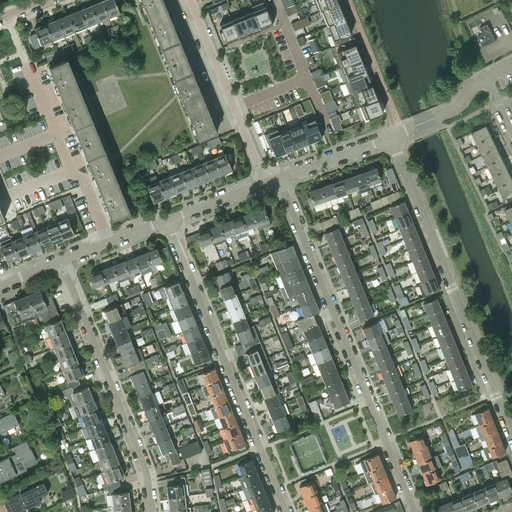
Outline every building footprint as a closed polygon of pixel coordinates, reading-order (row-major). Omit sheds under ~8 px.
[(104,0),(101,1),(108,18),(120,14),(114,0),(104,0)] [(140,0),(148,18),(166,10),(162,0),(140,0)] [(336,0),(312,0),(318,13),(321,12),(338,4),(336,0)] [(90,6),(97,23),(108,18),(101,1),(90,6)] [(263,2),(251,7),(253,12),(253,11),(261,30),(273,25),(271,22),(270,19),(273,18),(270,12),(268,13),(263,2)] [(338,4),(321,12),(327,27),(344,19),(338,4)] [(79,10),(86,28),(97,23),(90,6),(79,10)] [(290,7),(284,9),(287,16),(293,14),(290,7)] [(68,15),(75,32),(86,28),(79,10),(68,15)] [(148,18),(154,33),(160,48),(179,40),(166,10),(148,18)] [(253,12),(242,16),(249,34),(261,30),(253,11),(253,12)] [(75,32),(68,15),(56,20),(63,37),(75,32)] [(242,16),(231,20),(238,39),(249,34),(242,16)] [(302,19),(291,24),(294,31),(305,26),(302,19)] [(344,19),(327,27),(335,46),(351,40),(349,35),(351,35),(344,19)] [(63,37),(56,20),(45,24),(52,41),(63,37)] [(231,20),(219,25),(222,32),(219,33),(223,42),(226,41),(227,44),(238,39),(231,20)] [(36,34),(29,36),(34,49),(39,47),(38,45),(40,44),(41,46),(42,46),(52,41),(45,24),(34,29),(36,34)] [(477,37),(482,47),(482,48),(483,48),(482,47),(495,41),(495,42),(495,41),(487,24),(487,25),(480,29),(480,28),(479,28),(482,34),(477,37)] [(117,25),(112,27),(115,34),(120,32),(117,25)] [(112,27),(107,29),(110,37),(115,34),(112,27)] [(93,44),(90,36),(85,39),(88,46),(93,44)] [(302,37),(296,39),(299,46),(305,44),(302,37)] [(191,71),(179,40),(160,48),(173,79),(191,71)] [(335,46),(330,48),(332,54),(335,52),(341,67),(340,67),(340,68),(361,59),(355,45),(353,45),(351,46),(349,41),(351,41),(351,40),(335,46)] [(47,62),(59,57),(56,50),(45,55),(47,62)] [(310,56),(305,59),(309,68),(314,66),(310,56)] [(361,59),(340,68),(341,68),(346,82),(347,83),(367,74),(367,73),(366,73),(364,69),(365,69),(364,68),(361,59)] [(61,98),(79,90),(67,60),(48,67),(61,98)] [(185,109),(204,101),(191,71),(173,79),(185,109)] [(346,82),(345,83),(349,94),(371,85),(368,78),(367,74),(347,83),(346,82)] [(322,75),(313,79),(317,88),(326,84),(322,75)] [(371,85),(349,94),(355,108),(377,99),(371,85)] [(61,98),(73,128),(92,121),(79,90),(61,98)] [(328,90),(319,94),(321,99),(330,95),(328,90)] [(355,108),(354,108),(359,122),(360,123),(383,113),(377,99),(355,108)] [(204,101),(185,109),(198,140),(216,132),(204,101)] [(334,110),(327,113),(329,119),(337,116),(334,110)] [(301,125),(308,144),(322,138),(321,135),(323,134),(316,116),(306,120),(307,123),(301,125)] [(92,121),(73,128),(86,159),(104,151),(92,121)] [(300,122),(289,127),(297,148),(308,144),(301,125),(300,122)] [(341,129),(339,123),(332,126),(335,132),(341,129)] [(477,144),(492,137),(486,126),(472,133),(477,144)] [(277,131),(277,132),(285,153),(297,148),(289,127),(277,131)] [(277,130),(263,135),(267,145),(269,144),(275,157),(285,153),(277,132),(277,131),(277,130)] [(221,144),(218,137),(207,142),(210,149),(221,144)] [(482,155),(497,148),(492,137),(477,144),(482,155)] [(488,166),(502,159),(497,148),(482,155),(488,166)] [(86,159),(98,189),(117,182),(104,151),(86,159)] [(213,158),(220,175),(232,171),(228,162),(230,161),(227,154),(225,155),(225,154),(213,158)] [(213,158),(202,163),(209,180),(220,175),(213,158)] [(493,177),(508,170),(502,159),(488,166),(493,177)] [(209,180),(202,163),(191,167),(198,185),(209,180)] [(137,167),(132,169),(135,176),(140,174),(137,167)] [(191,167),(180,172),(187,189),(198,185),(191,167)] [(369,171),(364,172),(370,188),(381,184),(380,181),(376,168),(374,169),(373,167),(369,168),(369,171)] [(499,188),(511,181),(511,178),(508,170),(493,177),(499,188)] [(187,189),(180,172),(169,177),(176,194),(187,189)] [(364,172),(353,176),(358,189),(359,194),(370,190),(370,188),(364,172)] [(155,176),(143,180),(146,186),(151,198),(153,203),(164,198),(157,181),(155,176)] [(358,189),(353,176),(342,180),(346,193),(358,189)] [(169,177),(157,181),(164,198),(176,194),(169,177)] [(331,184),(336,199),(342,196),(342,195),(346,193),(342,180),(338,182),(336,180),(332,182),(331,184)] [(511,181),(499,188),(504,200),(511,195),(511,181)] [(130,212),(117,182),(98,189),(111,220),(130,212)] [(320,188),(325,204),(326,205),(331,203),(330,201),(336,199),(331,184),(320,188)] [(325,204),(320,188),(315,190),(313,188),(309,190),(309,192),(308,192),(310,198),(306,199),(310,209),(325,204)] [(385,196),(374,201),(377,208),(388,203),(385,196)] [(62,206),(59,199),(48,203),(51,211),(62,206)] [(390,207),(394,218),(407,212),(403,201),(390,207)] [(257,225),(258,230),(270,226),(268,221),(263,208),(252,213),(257,225)] [(399,229),(412,223),(407,212),(394,218),(399,229)] [(257,225),(252,213),(241,217),(246,231),(252,229),(252,227),(257,225)] [(241,217),(230,221),(235,234),(237,239),(248,235),(246,231),(241,217)] [(68,220),(67,218),(56,223),(63,240),(74,235),(71,226),(72,225),(70,219),(68,220)] [(333,225),(330,219),(319,223),(322,230),(333,225)] [(235,234),(230,221),(219,225),(224,238),(235,234)] [(63,240),(56,223),(45,227),(52,244),(63,240)] [(403,240),(416,234),(412,223),(399,229),(403,240)] [(219,225),(208,229),(213,242),(214,246),(225,241),(224,238),(219,225)] [(52,244),(45,227),(34,232),(41,249),(52,244)] [(342,239),(337,228),(324,233),(328,244),(342,239)] [(213,242),(208,229),(197,233),(201,246),(213,242)] [(41,249),(34,232),(22,237),(29,254),(41,249)] [(407,250),(421,245),(416,234),(403,240),(407,250)] [(29,254),(22,237),(11,241),(18,258),(29,254)] [(342,239),(328,244),(333,255),(346,250),(342,239)] [(18,258),(11,241),(0,246),(0,245),(0,259),(5,258),(7,263),(18,258)] [(275,265),(297,256),(292,245),(270,254),(275,265)] [(412,261),(425,256),(421,245),(407,250),(412,261)] [(145,253),(150,266),(155,264),(155,266),(161,263),(161,262),(156,249),(145,253)] [(337,266),(350,261),(346,250),(333,255),(337,266)] [(150,266),(145,253),(134,258),(140,274),(140,272),(145,270),(145,268),(150,266)] [(140,274),(134,258),(132,256),(128,258),(127,260),(123,262),(130,281),(133,279),(134,276),(140,274)] [(297,256),(275,265),(279,276),(301,267),(297,256)] [(416,272),(429,267),(425,256),(412,261),(416,272)] [(342,277),(355,272),(350,261),(337,266),(342,277)] [(130,281),(123,262),(119,264),(116,262),(112,264),(112,266),(118,283),(129,278),(130,281)] [(118,283),(112,266),(110,265),(106,266),(105,269),(101,271),(106,283),(111,281),(111,283),(117,281),(118,283)] [(301,267),(279,276),(284,287),(306,278),(301,267)] [(421,283),(434,278),(429,267),(416,272),(421,283)] [(94,287),(106,283),(101,271),(90,275),(94,287)] [(213,277),(218,288),(231,283),(226,272),(213,277)] [(346,288),(359,283),(355,272),(342,277),(346,288)] [(306,278),(284,287),(288,298),(295,296),(310,289),(306,278)] [(434,278),(421,283),(417,284),(422,295),(438,289),(434,278)] [(163,287),(158,289),(163,300),(168,298),(183,292),(178,280),(163,287)] [(218,288),(222,300),(235,294),(231,283),(218,288)] [(350,299),(364,293),(359,283),(346,288),(350,299)] [(295,296),(299,307),(315,301),(310,289),(295,296)] [(39,291),(27,296),(36,318),(40,316),(43,323),(59,317),(50,296),(43,299),(39,291)] [(187,303),(183,292),(168,298),(172,309),(187,303)] [(368,304),(364,293),(350,299),(355,310),(368,304)] [(222,300),(227,311),(240,305),(235,294),(222,300)] [(12,328),(36,318),(27,296),(3,306),(12,328)] [(423,304),(427,315),(440,310),(436,299),(423,304)] [(298,326),(314,319),(312,315),(319,312),(315,301),(299,307),(304,318),(296,322),(298,326)] [(108,323),(126,315),(122,303),(103,311),(108,323)] [(177,320),(192,314),(187,303),(172,309),(177,320)] [(373,315),(368,304),(355,310),(359,321),(373,315)] [(227,311),(231,322),(245,316),(240,305),(227,311)] [(137,308),(139,313),(140,316),(145,314),(142,306),(137,308)] [(270,309),(273,317),(279,315),(276,307),(270,309)] [(427,315),(431,326),(445,320),(440,310),(427,315)] [(177,320),(171,323),(175,334),(181,331),(196,325),(192,314),(177,320)] [(405,314),(401,316),(401,318),(404,324),(409,322),(406,316),(405,314)] [(126,315),(108,323),(112,333),(125,328),(131,326),(126,315)] [(231,322),(236,333),(249,328),(249,327),(245,316),(231,322)] [(45,326),(49,337),(65,331),(60,319),(45,326)] [(307,341),(322,335),(318,324),(316,324),(314,319),(298,326),(299,331),(302,330),(307,341)] [(431,326),(436,337),(449,331),(445,320),(431,326)] [(380,334),(375,323),(362,328),(367,339),(380,334)] [(162,329),(160,324),(155,327),(157,331),(161,340),(167,337),(163,328),(162,329)] [(186,343),(201,336),(196,325),(181,331),(186,343)] [(242,344),(244,348),(260,342),(253,326),(249,327),(249,328),(236,333),(241,344),(242,344)] [(125,328),(112,333),(117,345),(130,339),(125,328)] [(65,331),(49,337),(54,348),(69,342),(65,331)] [(436,337),(440,348),(453,342),(449,331),(436,337)] [(380,334),(367,339),(371,350),(384,345),(389,343),(385,332),(380,334)] [(311,353),(327,346),(322,335),(307,341),(311,353)] [(186,343),(181,345),(185,356),(190,354),(205,348),(201,336),(186,343)] [(130,339),(117,345),(121,356),(134,351),(130,339)] [(54,348),(58,359),(74,353),(69,342),(54,348)] [(260,342),(244,348),(246,353),(244,354),(249,365),(262,360),(266,358),(260,342)] [(440,348),(445,358),(458,353),(453,342),(440,348)] [(384,345),(371,350),(376,361),(389,356),(384,345)] [(316,364),(331,357),(327,346),(311,353),(316,364)] [(205,348),(190,354),(195,365),(210,359),(205,348)] [(126,367),(128,366),(129,371),(140,367),(145,365),(143,360),(139,349),(134,351),(121,356),(126,367)] [(58,359),(63,370),(78,364),(74,353),(58,359)] [(445,358),(449,369),(462,364),(458,353),(445,358)] [(389,356),(376,361),(380,372),(393,367),(389,356)] [(320,375),(336,369),(331,357),(316,364),(320,375)] [(266,358),(262,360),(249,365),(253,376),(267,371),(271,369),(266,358)] [(83,376),(78,364),(63,370),(67,381),(59,385),(61,391),(62,390),(79,384),(77,378),(83,376)] [(449,369),(454,380),(467,375),(462,364),(449,369)] [(132,376),(131,376),(130,376),(134,388),(147,383),(152,381),(145,365),(140,367),(142,372),(132,376)] [(140,367),(129,371),(131,376),(132,376),(142,372),(140,367)] [(384,383),(398,378),(393,367),(380,372),(384,383)] [(205,385),(218,379),(214,368),(201,374),(205,385)] [(325,386),(340,380),(336,369),(320,375),(325,386)] [(271,382),(267,371),(253,376),(258,387),(271,382)] [(471,386),(467,375),(454,380),(458,391),(471,386)] [(398,378),(384,383),(389,394),(402,388),(398,378)] [(182,379),(177,381),(178,383),(180,389),(185,387),(182,379)] [(205,385),(201,387),(205,398),(210,396),(223,390),(218,379),(205,385)] [(275,380),(271,382),(258,387),(262,398),(276,393),(280,392),(275,380)] [(329,397),(345,391),(340,380),(325,386),(329,397)] [(134,388),(139,399),(152,394),(147,383),(134,388)] [(73,406),(92,398),(87,387),(81,389),(79,384),(62,390),(65,397),(68,395),(72,406),(73,406)] [(406,399),(402,388),(389,394),(393,405),(406,399)] [(227,401),(223,390),(210,396),(214,407),(227,401)] [(345,391),(329,397),(334,409),(349,402),(345,391)] [(267,410),(280,404),(276,393),(262,398),(267,410)] [(143,410),(156,405),(152,394),(139,399),(143,410)] [(77,417),(81,416),(97,409),(92,398),(73,406),(77,417)] [(411,410),(406,399),(393,405),(398,416),(411,410)] [(227,401),(214,407),(209,408),(214,419),(218,417),(232,412),(227,401)] [(316,405),(314,401),(308,403),(312,412),(318,410),(316,405)] [(285,415),(280,404),(267,410),(271,421),(285,415)] [(148,421),(161,416),(156,405),(143,410),(148,421)] [(474,414),(478,425),(492,420),(487,408),(474,414)] [(81,416),(86,427),(101,420),(97,409),(81,416)] [(223,428),(236,423),(232,412),(218,417),(223,428)] [(0,433),(19,425),(13,413),(0,418),(0,433)] [(285,415),(271,421),(276,432),(289,427),(285,415)] [(152,432),(165,427),(161,416),(148,421),(150,426),(148,427),(150,432),(152,432)] [(57,418),(50,421),(52,427),(60,424),(57,418)] [(86,427),(90,438),(106,431),(101,420),(86,427)] [(478,425),(475,426),(479,437),(496,430),(492,420),(478,425)] [(227,439),(240,434),(236,423),(223,428),(227,439)] [(157,444),(170,438),(165,427),(152,432),(157,444)] [(500,441),(496,430),(479,437),(481,441),(484,440),(487,447),(500,441)] [(90,438),(95,449),(110,443),(106,431),(90,438)] [(240,434),(227,439),(223,441),(227,452),(238,448),(244,445),(245,445),(240,434)] [(426,447),(422,436),(408,441),(413,452),(426,447)] [(170,438),(157,444),(162,455),(167,452),(173,466),(180,462),(175,449),(174,450),(170,438)] [(197,454),(202,452),(197,441),(192,443),(197,454)] [(487,447),(482,449),(487,460),(492,458),(505,452),(500,441),(487,447)] [(0,482),(25,470),(24,468),(36,463),(26,442),(12,448),(15,454),(0,461),(0,482)] [(95,449),(99,460),(115,454),(110,443),(95,449)] [(188,444),(187,445),(192,456),(197,454),(192,443),(188,444)] [(183,446),(187,458),(192,456),(187,445),(183,446)] [(187,458),(183,446),(179,448),(178,448),(182,460),(187,458)] [(426,447),(413,452),(417,463),(430,458),(426,447)] [(119,465),(115,454),(99,460),(104,471),(119,465)] [(363,473),(382,465),(377,454),(359,462),(363,473)] [(430,458),(417,463),(422,474),(435,469),(441,466),(437,455),(436,455),(430,457),(430,458)] [(238,465),(242,476),(256,471),(251,460),(238,465)] [(486,465),(489,471),(494,469),(493,468),(496,467),(502,480),(494,484),(499,497),(511,492),(506,479),(511,476),(511,475),(506,460),(497,463),(496,461),(491,462),(486,465)] [(461,465),(463,470),(471,467),(468,462),(465,463),(461,465)] [(103,471),(100,473),(104,483),(102,484),(104,489),(107,488),(107,489),(120,486),(118,479),(124,476),(119,465),(104,471),(103,471)] [(368,484),(370,483),(386,476),(382,465),(363,473),(368,484)] [(203,484),(211,482),(208,469),(201,471),(203,484)] [(439,480),(435,469),(422,474),(426,485),(439,480)] [(260,482),(256,471),(242,476),(238,478),(242,489),(247,487),(260,482)] [(374,494),(377,493),(390,487),(386,476),(370,483),(374,494)] [(167,498),(184,496),(182,484),(185,484),(184,477),(171,479),(172,485),(166,486),(167,498)] [(9,502),(4,504),(7,511),(22,511),(28,510),(27,509),(41,502),(38,497),(48,493),(43,482),(28,490),(26,486),(19,489),(21,493),(19,494),(19,493),(11,497),(11,498),(8,499),(9,502)] [(247,487),(242,489),(247,500),(247,499),(251,498),(264,492),(260,482),(247,487)] [(303,498),(316,493),(312,482),(299,487),(303,498)] [(499,497),(494,484),(482,488),(488,502),(499,497)] [(111,494),(113,506),(129,504),(128,492),(121,493),(120,486),(107,489),(109,495),(111,494)] [(377,493),(382,504),(395,498),(390,487),(377,493)] [(477,507),(488,502),(482,488),(471,493),(477,507)] [(269,503),(264,492),(251,498),(247,499),(251,510),(255,509),(269,503)] [(321,504),(316,493),(303,498),(307,509),(321,504)] [(459,498),(465,511),(477,507),(471,493),(459,498)] [(167,498),(169,510),(185,508),(184,496),(167,498)] [(448,503),(451,511),(464,511),(465,511),(459,498),(448,503)] [(272,511),(269,503),(255,509),(256,511),(272,511)] [(451,511),(448,503),(436,508),(437,511),(451,511)]
